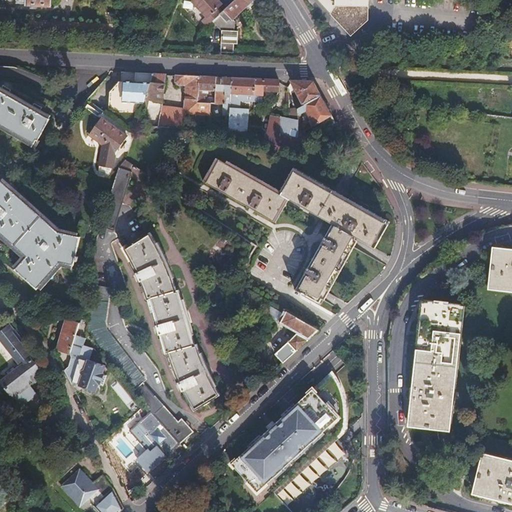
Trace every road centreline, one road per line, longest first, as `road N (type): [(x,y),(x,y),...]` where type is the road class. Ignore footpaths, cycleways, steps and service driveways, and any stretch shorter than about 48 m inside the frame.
road 1 (residential): [(328,72),(0,55)]
road 2 (tertiary): [(360,307),(137,511)]
road 3 (tertiary): [(373,503),(375,324)]
road 4 (tertiary): [(511,202),(400,271)]
road 5 (secondary): [(511,200),(438,189),(390,166)]
